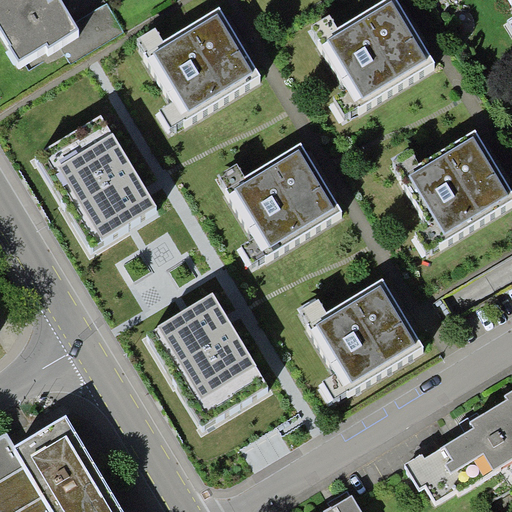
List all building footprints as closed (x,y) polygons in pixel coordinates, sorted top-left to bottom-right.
[(0,0),(0,34),(20,68),(47,51),(50,55),(62,48),(72,64),(126,32),(109,2),(73,24),(60,2),(49,8),(43,0),(0,0)] [(346,124),(434,71),(392,2),(319,46),(349,95),(334,104),(346,124)] [(174,133),(262,77),(221,13),(146,61),(175,107),(162,115),(174,133)] [(159,221),(100,121),(29,161),(89,261),(159,221)] [(428,256),(511,207),(511,197),(475,134),(400,178),(430,230),(417,237),(428,256)] [(251,270),(340,215),(298,148),(221,196),(251,243),(238,251),(251,270)] [(331,407),(420,351),(378,284),(303,330),(333,379),(319,388),(331,407)] [(273,400),(214,299),(143,340),(202,440),(273,400)] [(511,395),(468,423),(472,430),(443,448),(407,470),(421,493),(427,489),(439,508),(511,463),(511,395)] [(362,511),(354,497),(328,511),(362,511)]
